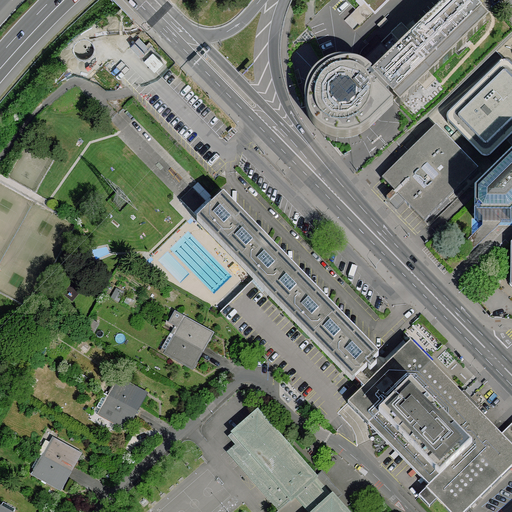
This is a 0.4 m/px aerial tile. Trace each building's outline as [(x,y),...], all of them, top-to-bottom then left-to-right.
[(337,129),(349,129),(363,125),(395,96),(387,87),(389,85),(393,90),(401,99),(419,82),(426,90),(437,79),(429,71),(490,13),(481,3),(478,0),(441,0),(409,30),(402,23),(392,32),(399,40),(372,67),(371,66),(373,64),(364,56),(354,53),(342,52),(330,55),(318,62),(310,72),(305,86),(306,96),(309,107),(315,118),(326,126),(337,129)] [(388,0),(362,0),(345,20),(353,29),(388,0)] [(236,7),(234,1),(227,5),(229,10),(236,7)] [(511,61),(505,58),(501,60),(447,113),(447,116),(448,120),(483,155),(486,156),(489,156),(511,133),(511,61)] [(437,124),(383,177),(395,190),(387,200),(390,202),(397,209),(405,201),(425,222),(479,167),(437,124)] [(511,163),(475,197),(476,218),(481,223),(486,223),(486,226),(470,241),(472,254),(505,222),(511,222),(511,221),(511,163)] [(194,213),(200,220),(217,203),(213,198),(197,182),(180,199),(194,213)] [(353,373),(375,353),(225,199),(223,197),(217,203),(200,220),(224,244),(353,373)] [(353,382),(356,379),(333,355),(312,334),(288,310),(268,289),(245,265),(224,244),(200,220),(198,222),(253,279),(349,377),(353,382)] [(117,290),(113,298),(118,301),(123,293),(117,290)] [(179,321),(172,335),(177,337),(201,350),(204,345),(210,335),(200,330),(202,327),(175,312),(172,317),(179,321)] [(99,324),(93,321),(87,332),(93,336),(99,324)] [(177,337),(172,335),(163,349),(167,351),(168,349),(170,350),(177,337)] [(197,358),(201,350),(177,337),(170,350),(168,349),(167,351),(165,354),(181,364),(183,361),(192,366),(197,358)] [(471,447),(502,478),(511,468),(511,445),(501,435),(463,395),(460,392),(452,384),(411,342),(390,363),(411,384),(436,410),(471,447)] [(386,367),(377,358),(362,373),(371,382),(386,367)] [(365,388),(349,403),(394,449),(430,486),(441,476),(405,439),(381,414),(411,384),(390,363),(386,367),(371,382),(365,388)] [(371,382),(362,373),(356,379),(365,388),(371,382)] [(135,387),(120,379),(117,383),(119,385),(111,398),(135,411),(138,404),(144,395),(134,390),(135,387)] [(436,410),(411,384),(381,414),(405,439),(441,476),(471,447),(436,410)] [(131,418),(135,411),(111,398),(104,411),(102,410),(99,415),(116,424),(117,422),(126,427),(131,418)] [(313,481),(317,478),(277,433),(278,432),(260,411),(233,435),(241,444),(291,500),(296,496),(313,481)] [(511,424),(501,435),(511,445),(511,424)] [(53,445),(45,458),(69,471),(72,465),(77,456),(68,451),(70,448),(53,439),(51,444),(53,445)] [(40,455),(45,458),(53,445),(51,444),(46,441),(40,452),(40,455)] [(233,452),(282,508),(291,500),(241,444),(233,452)] [(467,511),(502,478),(471,447),(441,476),(430,486),(427,489),(437,500),(448,511),(467,511)] [(45,458),(40,455),(33,468),(36,470),(38,471),(45,458)] [(69,471),(45,458),(38,471),(36,470),(33,475),(49,484),(51,482),(60,487),(65,477),(69,471)] [(319,476),(318,476),(334,494),(329,499),(334,505),(337,502),(340,499),(344,496),(323,472),(319,476)] [(313,481),(329,499),(334,494),(318,476),(317,478),(313,481)] [(326,511),(334,505),(329,499),(313,481),(296,496),(309,511),(326,511)] [(437,500),(427,489),(419,497),(430,508),(437,500)] [(309,511),(296,496),(291,500),(282,508),(277,511),(309,511)] [(345,511),(337,502),(334,505),(326,511),(345,511)]
